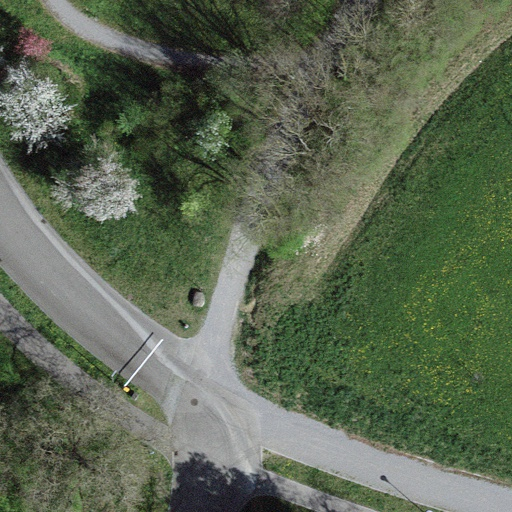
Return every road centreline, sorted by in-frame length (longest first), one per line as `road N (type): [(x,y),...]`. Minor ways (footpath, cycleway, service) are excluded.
road 1 (residential): [(0,213),(142,357),(262,426)]
road 2 (residential): [(511,507),(262,426)]
